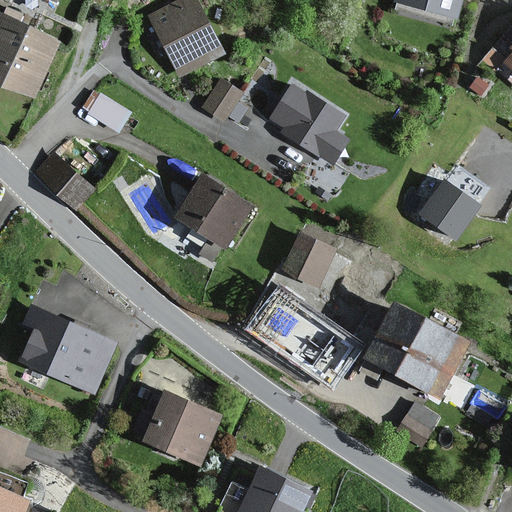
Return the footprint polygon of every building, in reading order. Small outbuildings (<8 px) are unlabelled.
[(200,0),(180,0),(150,14),(179,76),(226,55),(200,0)] [(456,0),(388,0),(387,8),(450,25),(456,0)] [(62,42),(0,12),(0,82),(35,99),(62,42)] [(288,75),(259,121),(273,129),(269,135),(294,151),(331,174),(352,141),(339,133),(351,114),(288,75)] [(242,93),(221,79),(203,108),(224,121),(242,93)] [(119,127),(132,107),(101,88),(89,108),(119,127)] [(91,189),(54,153),(35,172),(72,208),(91,189)] [(493,187),(457,163),(421,216),(457,240),(493,187)] [(253,207),(202,175),(175,217),(225,249),(253,207)] [(336,251),(300,233),(277,278),(293,286),(297,279),(316,289),(336,251)] [(361,349),(280,291),(252,330),(333,388),(361,349)] [(471,344),(397,304),(367,360),(441,400),(471,344)] [(117,346),(32,305),(23,323),(36,329),(21,359),(94,394),(117,346)] [(223,417),(166,392),(144,442),(201,467),(223,417)] [(403,420),(429,435),(443,411),(417,397),(403,420)] [(302,511),(314,489),(262,463),(238,511),(302,511)] [(27,511),(32,501),(0,488),(0,511),(27,511)]
